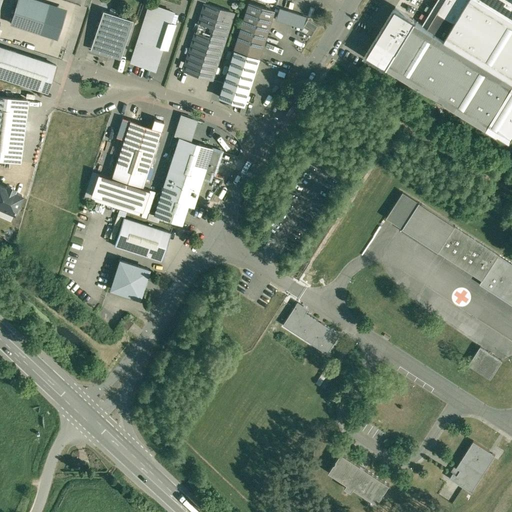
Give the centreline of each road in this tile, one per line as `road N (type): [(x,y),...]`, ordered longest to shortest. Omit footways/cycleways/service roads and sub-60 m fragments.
road 1 (residential): [(274,132),(113,389),(85,413)]
road 2 (unclassified): [(274,132),(115,76)]
road 3 (residential): [(355,0),(274,132)]
road 4 (secondary): [(85,413),(192,511)]
road 5 (unclassified): [(115,76),(75,62),(65,75),(71,99),(110,87)]
